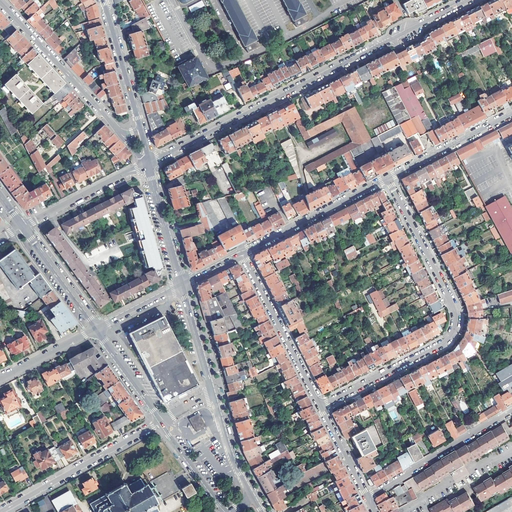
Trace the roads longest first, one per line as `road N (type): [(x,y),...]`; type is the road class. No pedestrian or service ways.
road 1 (residential): [(148,163),(468,0)]
road 2 (residential): [(320,406),(444,342),(455,324),(388,178)]
road 3 (residential): [(160,421),(0,511)]
road 4 (residential): [(242,252),(320,406)]
road 5 (residential): [(0,2),(116,127)]
road 6 (residential): [(366,497),(511,409)]
road 7 (tertiary): [(388,178),(242,252)]
road 8 (residential): [(22,226),(148,163)]
road 9 (tertiary): [(511,113),(388,178)]
road 10 (tertiary): [(140,129),(101,0)]
road 11 (tertiary): [(180,285),(148,163)]
road 12 (tertiary): [(22,226),(96,328)]
